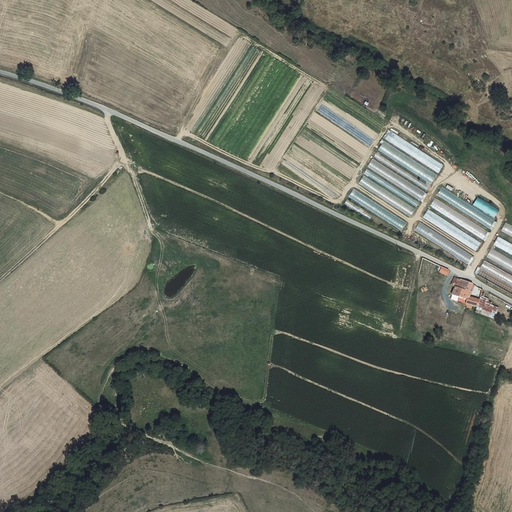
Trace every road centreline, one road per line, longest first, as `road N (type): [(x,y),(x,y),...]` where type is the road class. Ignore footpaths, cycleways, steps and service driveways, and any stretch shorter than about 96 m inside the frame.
road 1 (residential): [(0,71),(202,151),(511,301)]
road 2 (track): [(122,159),(162,258),(156,300),(103,386),(105,411),(207,464),(279,485),(315,511)]
road 3 (track): [(453,179),(449,165),(394,125),(333,201),(183,131)]
road 4 (track): [(143,0),(312,104),(271,171)]
road 5 (track): [(350,183),(411,222),(445,178),(494,199),(499,221),(466,275)]
road 6 (track): [(109,110),(122,159),(2,278)]
